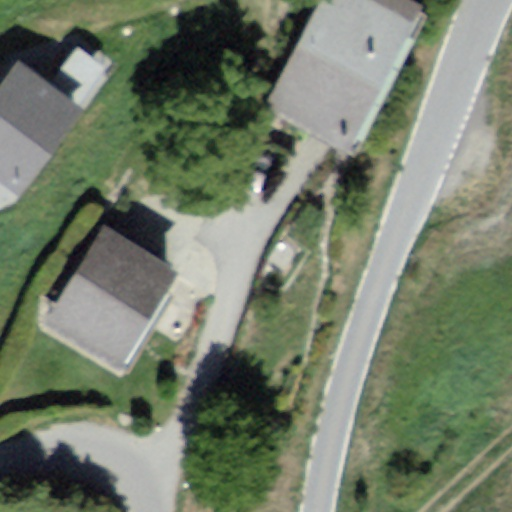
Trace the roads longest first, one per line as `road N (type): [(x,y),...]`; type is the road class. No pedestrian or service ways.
road 1 (tertiary): [(312,511),(330,410),(487,0)]
road 2 (residential): [(134,511),(134,453),(103,414),(0,435)]
